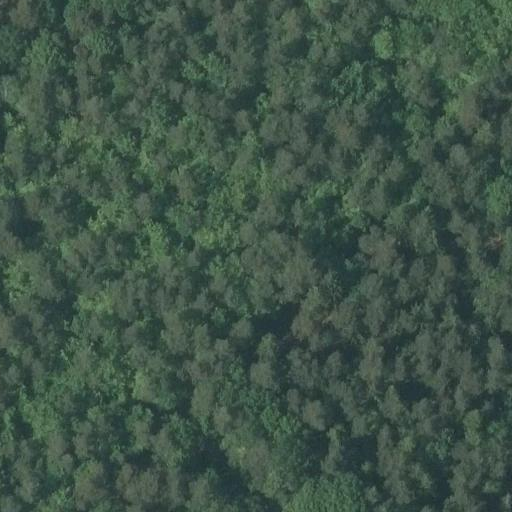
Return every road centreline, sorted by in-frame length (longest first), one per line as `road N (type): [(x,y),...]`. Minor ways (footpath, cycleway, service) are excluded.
road 1 (track): [(511,106),(89,511)]
road 2 (track): [(88,0),(0,86)]
